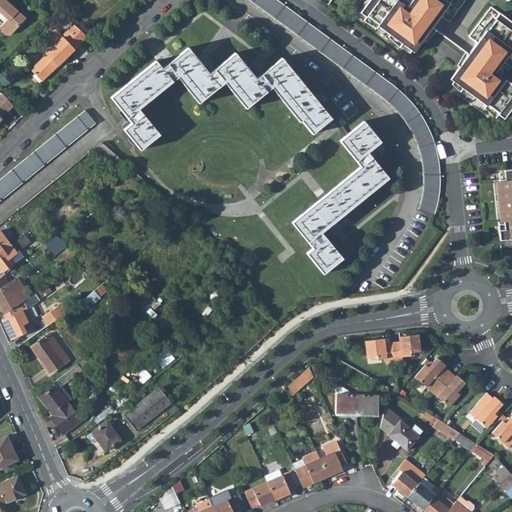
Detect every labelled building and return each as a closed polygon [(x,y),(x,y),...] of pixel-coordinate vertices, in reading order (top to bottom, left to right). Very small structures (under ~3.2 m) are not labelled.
[(0,0),(0,32),(2,34),(4,35),(10,35),(25,18),(22,15),(4,0),(0,0)] [(413,138),(415,141),(417,146),(419,152),(420,158),(421,164),(422,168),(422,173),(422,179),(422,185),(422,190),(421,194),(420,200),(419,205),(417,210),(433,214),(435,208),(436,205),(438,198),(439,192),(439,187),(439,180),(440,173),(438,165),(438,159),(436,152),(435,146),(433,141),(431,136),(428,130),(426,125),(423,118),(420,114),(415,107),(412,103),(406,97),(402,93),(397,89),(390,84),(276,0),(248,0),(382,98),(385,100),(388,103),(392,106),(396,110),(400,115),(403,119),(405,123),(408,129),(411,133),(413,138)] [(377,26),(413,53),(422,41),(420,39),(426,31),(428,33),(449,4),(448,3),(450,0),(411,0),(406,7),(396,0),(368,0),(359,13),(366,18),(367,16),(378,25),(377,26)] [(498,114),(504,119),(511,107),(511,96),(511,94),(511,84),(495,72),(507,56),(510,58),(511,54),(511,50),(511,48),(511,32),(511,31),(511,23),(498,13),(494,19),(495,19),(486,31),(485,30),(464,59),(467,61),(461,69),(458,67),(450,79),(486,105),(487,104),(498,113),(498,114)] [(73,21),(61,33),(57,30),(47,40),(51,44),(43,51),(45,53),(30,67),(41,78),(80,40),(79,39),(86,33),(76,25),(73,21)] [(313,133),(332,119),(284,58),(257,78),(237,52),(211,71),(191,46),(164,66),(159,58),(112,94),(132,120),(124,127),(139,147),(159,132),(139,105),(180,74),(199,100),(226,80),(246,106),(273,87),(301,122),(303,121),(313,133)] [(0,117),(12,105),(1,91),(0,91),(0,117)] [(88,108),(0,179),(0,201),(99,122),(88,108)] [(368,154),(381,144),(365,123),(347,137),(341,141),(361,169),(291,223),(311,249),(305,254),(321,276),(341,260),(321,234),(389,181),(368,154)] [(98,145),(113,165),(122,158),(103,141),(98,145)] [(497,224),(499,243),(511,244),(511,242),(511,241),(511,169),(502,170),(503,179),(497,179),(502,223),(497,224)] [(497,179),(491,180),(497,224),(502,223),(497,179)] [(65,247),(56,234),(45,242),(52,257),(65,247)] [(1,250),(0,250),(0,269),(0,270),(1,271),(12,263),(8,258),(29,242),(24,235),(2,251),(1,250)] [(0,311),(2,314),(27,297),(16,278),(7,283),(3,274),(0,276),(0,311)] [(27,297),(2,314),(4,319),(1,320),(10,339),(24,333),(21,325),(30,321),(25,310),(27,309),(26,308),(52,290),(48,284),(27,297)] [(84,312),(99,299),(93,292),(78,305),(84,312)] [(137,305),(142,311),(155,301),(150,295),(137,305)] [(39,314),(46,323),(61,311),(54,303),(39,314)] [(49,373),(68,359),(50,333),(30,347),(49,373)] [(381,339),(362,342),(364,359),(374,358),(375,361),(383,360),(384,365),(392,364),(400,363),(399,357),(408,356),(407,353),(417,352),(415,335),(396,337),(397,346),(390,347),(382,348),(381,339)] [(81,370),(91,362),(86,356),(76,363),(81,370)] [(431,393),(448,408),(458,396),(455,393),(464,383),(456,376),(454,378),(449,373),(443,367),(444,366),(436,359),(427,368),(425,366),(414,378),(431,393)] [(76,363),(56,379),(61,386),(81,370),(76,363)] [(308,366),(286,385),(290,394),(312,376),(308,366)] [(66,402),(71,399),(61,386),(56,379),(52,383),(54,386),(66,402)] [(62,434),(81,420),(66,402),(54,386),(38,398),(50,414),(48,416),(62,434)] [(135,431),(170,404),(158,389),(123,416),(135,431)] [(368,396),(368,389),(357,389),(356,395),(356,414),(377,415),(378,396),(368,396)] [(335,394),(335,414),(356,414),(356,395),(335,394)] [(486,394),(469,414),(485,429),(496,417),(493,414),(502,405),(494,397),(492,399),(486,394)] [(419,431),(411,425),(408,429),(398,421),(399,419),(383,405),(378,428),(386,435),(389,438),(386,442),(392,447),(395,443),(404,450),(419,431)] [(432,423),(435,419),(422,411),(420,415),(432,423)] [(502,422),(491,434),(508,449),(511,443),(511,415),(505,424),(502,422)] [(457,432),(454,431),(443,424),(435,419),(432,423),(430,425),(452,439),(457,432)] [(118,440),(107,425),(93,436),(96,440),(104,451),(118,440)] [(469,450),(474,444),(466,438),(457,432),(452,439),(469,450)] [(8,450),(10,449),(4,437),(0,439),(0,468),(13,463),(8,450)] [(326,455),(319,458),(327,476),(342,469),(340,467),(346,464),(336,442),(322,448),(326,455)] [(486,461),(491,454),(474,444),(469,450),(486,461)] [(291,462),(294,470),(319,458),(316,451),(291,462)] [(312,482),(327,476),(319,458),(294,470),(301,484),(310,480),(312,482)] [(406,497),(418,482),(422,477),(423,475),(403,459),(395,469),(400,473),(390,485),(406,497)] [(510,485),(511,483),(511,476),(502,465),(491,476),(504,490),(510,485)] [(281,476),(278,470),(264,476),(266,482),(281,476)] [(289,472),(281,476),(266,482),(274,499),(289,492),(288,490),(296,486),(289,472)] [(436,492),(438,490),(422,477),(418,482),(434,495),(436,492)] [(5,511),(3,506),(24,496),(16,478),(0,485),(0,511),(5,511)] [(179,502),(187,498),(180,479),(172,486),(179,502)] [(244,492),(250,506),(258,503),(259,506),(274,499),(266,482),(244,492)] [(432,497),(434,495),(418,482),(406,497),(422,510),(432,497)] [(170,506),(179,502),(172,486),(164,493),(170,506)] [(434,495),(432,497),(448,509),(452,504),(436,492),(434,495)] [(230,497),(228,493),(216,498),(218,503),(230,497)] [(459,495),(455,501),(469,511),(473,507),(473,504),(468,500),(464,500),(459,495)] [(234,496),(230,497),(218,503),(212,506),(214,511),(237,511),(240,511),(234,496)] [(445,511),(448,509),(432,497),(422,510),(424,511),(445,511)] [(198,511),(212,506),(209,500),(195,506),(198,511)] [(469,511),(455,501),(452,504),(448,509),(445,511),(469,511)]
